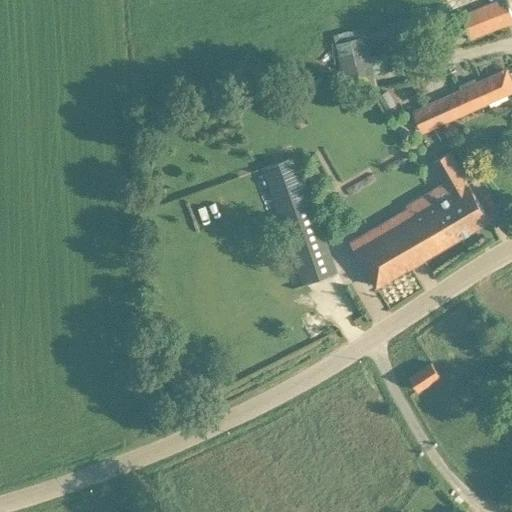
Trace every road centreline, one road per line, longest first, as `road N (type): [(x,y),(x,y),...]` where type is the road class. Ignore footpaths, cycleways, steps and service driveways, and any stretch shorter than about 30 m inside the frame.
road 1 (unclassified): [(0,506),(184,441),(354,352),(511,251)]
road 2 (unknown): [(354,352),(465,507)]
